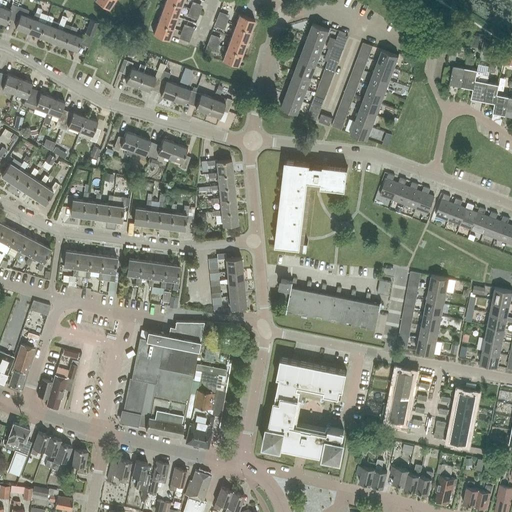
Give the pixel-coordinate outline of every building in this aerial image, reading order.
[(13,20),(18,6),(12,4),(10,9),(5,7),(7,1),(3,0),(1,0),(0,3),(0,21),(6,23),(8,18),(13,20)] [(95,0),(109,8),(113,0),(95,0)] [(167,0),(166,0),(162,11),(177,17),(182,5),(167,0)] [(28,32),(35,12),(33,18),(27,16),(29,10),(18,6),(13,20),(17,22),(15,27),(28,32)] [(162,11),(158,22),(173,28),(177,17),(162,11)] [(40,36),(45,22),(38,20),(40,14),(35,12),(28,32),(40,36)] [(236,22),(235,25),(251,31),(255,19),(240,13),(236,22)] [(52,41),(57,27),(50,25),(53,18),(47,16),(45,23),(45,22),(40,36),(52,41)] [(64,45),(69,32),(63,29),(67,17),(62,16),(58,27),(57,27),(52,41),(64,45)] [(98,23),(94,21),(90,20),(85,33),(93,36),(98,23)] [(158,22),(154,33),(169,39),(173,28),(158,22)] [(325,42),(329,30),(312,23),(308,35),(325,42)] [(235,25),(231,36),(246,42),(251,31),(235,25)] [(77,50),(82,36),(75,34),(77,28),(72,26),(69,32),(64,45),(72,48),(77,50)] [(473,34),(471,45),(477,47),(480,36),(473,34)] [(320,54),(325,42),(308,35),(303,47),(320,54)] [(231,36),(227,48),(242,53),(246,42),(231,36)] [(330,37),(328,43),(333,45),(336,39),(330,37)] [(485,41),(482,54),(491,56),(494,43),(485,41)] [(456,49),(457,45),(448,43),(446,53),(456,55),(458,49),(456,49)] [(316,65),(320,54),(303,47),(299,59),(316,65)] [(227,48),(223,59),(238,65),(242,53),(227,48)] [(394,68),(398,56),(382,49),(377,62),(394,68)] [(477,70),(477,69),(471,68),(474,53),(469,52),(468,57),(466,67),(465,67),(461,85),(473,88),(475,79),(477,70)] [(127,60),(124,59),(119,71),(123,73),(127,60)] [(311,77),(316,65),(299,59),(294,71),(311,77)] [(139,65),(138,69),(131,67),(133,62),(127,60),(123,73),(128,75),(126,81),(138,86),(143,71),(145,67),(139,65)] [(389,80),(394,68),(377,62),(373,73),(389,80)] [(494,73),(496,63),(489,62),(488,71),(494,73)] [(465,67),(453,64),(450,83),(461,85),(465,67)] [(193,70),(185,67),(182,75),(190,78),(193,70)] [(487,81),(489,74),(483,73),(483,71),(477,70),(475,79),(473,88),(471,97),(483,100),(487,81)] [(156,91),(160,79),(155,77),(155,76),(143,71),(138,86),(150,91),(151,89),(156,91)] [(290,83),(307,89),(311,77),(294,71),(290,83)] [(14,92),(20,78),(8,73),(7,75),(2,73),(0,78),(0,86),(2,87),(2,88),(14,92)] [(385,92),(389,80),(373,73),(368,85),(385,92)] [(30,104),(34,92),(30,90),(32,82),(20,78),(14,92),(26,97),(24,102),(30,104)] [(172,99),(178,85),(166,80),(166,81),(160,79),(156,91),(161,93),(161,95),(172,99)] [(497,93),(499,84),(487,81),(483,100),(495,102),(497,93)] [(302,101),(307,89),(290,83),(285,94),(302,101)] [(191,104),(195,92),(190,90),(190,89),(178,85),(172,99),(185,104),(185,102),(191,104)] [(381,103),(385,92),(368,85),(364,97),(381,103)] [(47,111),(53,97),(40,92),(40,94),(34,92),(30,104),(35,106),(35,107),(47,111)] [(208,112),(213,98),(201,93),(201,94),(195,92),(191,104),(196,106),(195,108),(208,112)] [(509,96),(497,93),(495,102),(493,112),(505,114),(509,96)] [(298,113),(302,101),(285,94),(281,107),(298,113)] [(61,128),(67,111),(62,109),(65,101),(53,97),(47,111),(43,122),(49,124),(53,113),(59,116),(55,126),(61,128)] [(376,115),(381,103),(364,97),(359,109),(376,115)] [(213,98),(208,112),(220,117),(222,110),(228,112),(232,100),(227,98),(225,102),(213,98)] [(372,127),(376,115),(359,109),(355,121),(372,127)] [(80,130),(85,116),(73,111),(72,113),(67,111),(61,128),(66,130),(68,126),(80,130)] [(330,125),(332,117),(321,113),(318,121),(330,125)] [(24,117),(17,116),(14,127),(21,128),(24,117)] [(83,137),(85,132),(92,135),(90,140),(96,142),(100,130),(95,128),(97,120),(85,116),(80,130),(78,135),(83,137)] [(367,139),(372,127),(355,121),(350,133),(367,139)] [(5,128),(2,133),(9,138),(12,133),(5,128)] [(133,150),(138,135),(126,131),(124,138),(118,136),(114,148),(119,150),(121,145),(128,148),(126,154),(131,156),(133,150)] [(151,156),(155,143),(150,141),(151,140),(138,135),(133,150),(145,154),(151,156)] [(47,137),(44,145),(53,148),(56,141),(47,137)] [(170,158),(175,143),(163,139),(161,145),(155,143),(151,156),(156,158),(158,153),(170,158)] [(175,143),(170,158),(182,162),(180,167),(186,169),(190,156),(185,154),(188,148),(175,143)] [(99,149),(93,146),(89,155),(96,158),(99,149)] [(107,148),(105,154),(111,156),(113,150),(107,148)] [(51,164),(56,157),(50,153),(45,161),(51,164)] [(216,160),(208,160),(207,165),(216,164),(217,172),(217,173),(233,172),(231,159),(216,161),(216,160)] [(10,162),(2,175),(12,182),(21,169),(23,170),(27,163),(24,160),(19,168),(10,162)] [(45,160),(42,165),(48,170),(52,165),(51,164),(45,161),(45,160)] [(285,160),(276,245),(307,248),(308,240),(301,240),(307,184),(321,186),(345,189),(347,172),(347,170),(347,168),(347,167),(336,166),(335,166),(328,165),(324,165),(323,165),(323,167),(310,165),(310,163),(285,160)] [(21,169),(12,182),(23,189),(32,176),(34,177),(38,170),(34,167),(30,175),(23,170),(21,169)] [(114,174),(106,172),(104,179),(113,181),(114,174)] [(218,186),(234,185),(233,172),(217,173),(217,172),(208,173),(207,173),(204,174),(205,178),(217,177),(218,185),(218,186)] [(399,182),(398,182),(393,180),(395,175),(389,173),(387,178),(386,178),(380,195),(392,199),(399,182)] [(42,183),(44,184),(49,177),(45,174),(40,181),(34,177),(32,176),(23,189),(34,196),(42,183)] [(410,187),(405,185),(407,180),(400,177),(398,182),(399,182),(392,199),(404,204),(410,187)] [(42,183),(34,196),(45,203),(53,191),(54,192),(59,184),(55,181),(50,189),(44,184),(42,183)] [(419,184),(418,184),(412,182),(410,187),(404,204),(416,208),(422,191),(417,189),(419,184)] [(218,185),(209,185),(210,190),(219,189),(220,197),(220,199),(235,197),(234,185),(218,186),(218,185)] [(422,191),(416,208),(428,213),(434,196),(428,194),(430,188),(424,186),(422,191)] [(72,199),(70,214),(84,216),(86,201),(87,201),(89,192),(84,191),(83,200),(72,199)] [(86,201),(84,216),(97,218),(99,202),(100,202),(101,194),(96,193),(95,202),(87,201),(86,201)] [(148,209),(150,209),(152,193),(148,193),(146,209),(136,207),(134,223),(146,224),(148,209)] [(161,210),(163,211),(164,202),(165,194),(160,194),(159,201),(158,210),(150,209),(148,209),(146,224),(159,226),(161,210)] [(449,201),(451,196),(444,194),(442,199),(436,216),(448,220),(454,203),(449,201)] [(99,202),(97,218),(109,219),(111,204),(112,204),(113,195),(109,195),(108,203),(100,202),(99,202)] [(111,204),(109,219),(122,221),(124,206),(125,206),(126,197),(121,196),(120,205),(112,204),(111,204)] [(220,197),(211,198),(211,203),(220,202),(221,210),(221,212),(237,210),(235,197),(220,199),(220,197)] [(460,206),(462,200),(456,198),(454,203),(448,220),(460,225),(466,208),(460,206)] [(472,210),(474,205),(468,202),(466,208),(460,225),(471,229),(478,212),(477,212),(472,210)] [(161,210),(159,226),(172,228),(174,212),(175,212),(176,204),(172,203),(171,212),(163,211),(161,210)] [(174,212),(172,228),(185,229),(186,214),(188,215),(189,205),(185,205),(183,213),(175,212),(174,212)] [(484,214),(486,209),(479,207),(477,212),(478,212),(471,229),(483,233),(489,216),(484,214)] [(238,223),(237,210),(221,212),(221,210),(212,211),(212,215),(221,214),(222,225),(238,223)] [(498,214),(494,212),(491,211),(489,216),(483,233),(495,238),(501,221),(496,219),(498,214)] [(511,224),(508,223),(510,218),(503,216),(501,221),(495,238),(507,242),(511,227),(511,224)] [(0,235),(0,239),(7,243),(3,251),(7,253),(12,245),(10,244),(17,230),(5,224),(0,235)] [(17,230),(10,244),(12,245),(19,249),(14,257),(19,259),(23,251),(21,250),(28,236),(17,230)] [(21,250),(23,251),(30,255),(26,263),(30,265),(34,257),(32,256),(40,242),(28,236),(21,250)] [(32,256),(34,257),(41,260),(36,268),(41,271),(45,262),(44,261),(51,248),(40,242),(32,256)] [(66,250),(64,265),(74,267),(73,275),(77,276),(78,267),(76,267),(78,252),(66,250)] [(76,267),(78,267),(86,268),(85,277),(90,278),(91,269),(89,269),(91,253),(78,252),(76,267)] [(89,269),(91,269),(99,270),(98,279),(102,279),(103,271),(102,270),(104,255),(91,253),(89,269)] [(102,270),(103,271),(111,272),(110,280),(115,281),(116,272),(115,271),(117,257),(104,255),(102,270)] [(227,271),(242,269),(241,257),(225,258),(227,271)] [(129,258),(127,274),(137,275),(136,284),(140,284),(141,276),(139,275),(141,260),(129,258)] [(139,275),(141,276),(149,277),(148,285),(153,286),(154,277),(152,277),(154,262),(141,260),(139,275)] [(152,277),(154,277),(162,278),(161,287),(165,288),(166,279),(165,279),(167,263),(154,262),(152,277)] [(165,279),(166,279),(174,280),(173,289),(178,289),(179,280),(177,280),(179,265),(167,263),(165,279)] [(228,283),(243,282),(242,269),(227,271),(228,283)] [(282,275),(280,289),(282,289),(280,298),(288,300),(287,307),(293,309),(293,311),(302,313),(302,311),(308,312),(307,314),(317,316),(317,313),(323,315),(322,317),(331,319),(332,316),(337,317),(337,320),(346,322),(347,319),(352,320),(352,323),(361,325),(361,322),(367,323),(366,326),(376,328),(381,304),(369,302),(371,293),(367,292),(366,301),(354,299),(356,290),(352,289),(351,298),(340,296),(342,287),(338,286),(336,295),(325,292),(327,284),(323,283),(321,292),(310,289),(312,281),(308,280),(306,289),(296,287),(298,278),(282,275)] [(449,278),(448,278),(431,275),(429,287),(446,291),(449,278)] [(380,280),(377,293),(389,295),(391,282),(380,280)] [(229,296),(245,294),(243,282),(228,283),(229,296)] [(483,294),(485,287),(474,285),(472,292),(483,294)] [(444,303),(446,291),(429,287),(427,300),(444,303)] [(510,303),(511,292),(511,290),(495,287),(492,300),(510,303)] [(230,308),(233,308),(246,307),(245,294),(229,296),(230,308)] [(178,297),(171,295),(169,306),(176,307),(178,297)] [(34,299),(31,309),(48,314),(51,304),(34,299)] [(441,315),(444,303),(427,300),(424,312),(441,315)] [(508,316),(510,303),(492,300),(490,312),(508,316)] [(439,328),(441,315),(424,312),(422,324),(439,328)] [(505,328),(508,316),(490,312),(488,325),(505,328)] [(124,415),(128,423),(181,434),(184,422),(183,422),(204,321),(176,320),(175,326),(173,334),(148,329),(146,338),(140,337),(131,378),(124,415)] [(437,340),(439,328),(422,324),(419,337),(437,340)] [(503,340),(505,328),(488,325),(485,337),(503,340)] [(434,353),(437,340),(419,337),(417,349),(434,353)] [(483,349),(500,353),(503,340),(485,337),(483,349)] [(12,368),(26,372),(34,347),(20,343),(12,368)] [(229,354),(231,345),(220,343),(219,352),(229,354)] [(457,353),(459,344),(452,343),(450,352),(457,353)] [(79,353),(64,349),(62,355),(77,358),(79,353)] [(498,365),(500,353),(483,349),(480,362),(498,365)] [(0,380),(3,382),(13,357),(0,351),(0,380)] [(267,424),(263,443),(281,447),(281,444),(323,453),(323,455),(341,459),(345,440),(342,439),(344,429),(329,426),(328,430),(291,422),(291,420),(294,420),(301,388),(298,387),(298,384),(309,386),(308,393),(341,399),(347,371),(281,357),(277,376),(279,377),(269,425),(267,424)] [(186,437),(186,440),(208,445),(212,427),(211,427),(214,415),(206,413),(207,408),(212,409),(213,401),(215,401),(216,396),(214,396),(216,389),(223,390),(227,369),(196,363),(193,381),(192,381),(188,396),(195,398),(194,405),(194,406),(193,410),(190,422),(186,437)] [(69,370),(67,376),(68,376),(74,378),(77,366),(71,364),(69,370)] [(48,399),(47,403),(49,404),(57,407),(60,396),(62,396),(67,378),(68,376),(67,376),(69,370),(57,366),(55,374),(48,399)] [(20,389),(26,372),(12,368),(11,374),(12,375),(8,385),(20,389)] [(399,369),(396,382),(411,384),(414,372),(399,369)] [(47,398),(52,381),(44,378),(38,396),(47,398)] [(396,382),(394,394),(409,397),(411,384),(396,382)] [(460,391),(458,403),(473,406),(476,394),(460,391)] [(394,394),(392,406),(407,409),(409,397),(394,394)] [(458,403),(455,416),(471,419),(473,406),(458,403)] [(392,406),(389,418),(404,421),(407,409),(392,406)] [(455,416),(453,428),(468,431),(471,419),(455,416)] [(9,435),(5,445),(14,448),(16,444),(23,446),(25,441),(30,428),(13,422),(9,435)] [(453,428),(451,440),(466,443),(468,431),(453,428)] [(38,432),(30,454),(36,456),(38,450),(44,451),(49,436),(38,432)] [(49,436),(44,451),(55,455),(56,455),(60,443),(61,440),(49,436)] [(55,455),(54,458),(66,463),(72,447),(60,443),(56,455),(55,455)] [(406,443),(404,450),(414,453),(416,445),(406,443)] [(14,460),(24,463),(27,452),(17,449),(14,460)] [(83,473),(87,451),(75,449),(72,465),(78,466),(77,472),(83,473)] [(126,483),(131,461),(119,458),(118,462),(111,460),(107,479),(112,480),(114,475),(121,476),(119,482),(126,483)] [(375,469),(372,485),(383,487),(387,472),(381,470),(382,466),(384,460),(378,458),(376,464),(375,469)] [(136,460),(132,476),(139,477),(136,488),(141,490),(140,497),(141,497),(140,503),(144,504),(150,477),(145,476),(148,463),(136,460)] [(151,484),(157,486),(158,481),(165,482),(169,463),(157,461),(152,479),(151,484)] [(407,472),(404,485),(403,488),(414,491),(418,474),(420,475),(421,471),(420,471),(422,464),(416,463),(415,469),(414,473),(408,472),(407,472)] [(455,486),(457,478),(450,476),(453,466),(442,463),(436,491),(437,491),(435,500),(448,503),(450,494),(451,494),(453,486),(455,486)] [(359,465),(357,472),(362,474),(360,482),(372,485),(375,469),(359,465)] [(392,465),(390,474),(395,475),(393,483),(404,485),(407,472),(408,472),(409,469),(392,465)] [(183,486),(186,469),(174,467),(169,489),(175,490),(177,484),(183,486)] [(190,480),(186,493),(189,494),(182,511),(201,511),(205,499),(203,498),(211,474),(196,469),(192,480),(190,480)] [(418,474),(414,491),(428,494),(433,471),(427,470),(425,476),(420,475),(418,474)] [(468,480),(463,502),(475,505),(479,489),(473,488),(475,482),(468,480)] [(479,489),(475,505),(487,508),(492,486),(486,484),(484,490),(479,489)] [(499,496),(495,511),(496,511),(507,511),(511,494),(511,486),(501,484),(498,496),(499,496)] [(10,485),(1,485),(0,495),(0,496),(9,497),(10,485)] [(221,485),(213,507),(220,510),(222,504),(227,505),(232,489),(221,485)] [(31,499),(32,487),(25,486),(24,493),(23,498),(31,499)] [(48,490),(33,487),(32,497),(46,500),(48,490)] [(232,489),(227,505),(238,509),(244,493),(232,489)] [(51,494),(49,500),(56,501),(55,507),(71,510),(73,498),(51,494)] [(163,500),(157,499),(154,511),(161,511),(161,510),(163,500)] [(24,511),(25,509),(20,509),(20,501),(14,500),(14,508),(13,508),(12,511),(24,511)] [(168,511),(169,508),(170,502),(163,500),(161,510),(168,511)]
